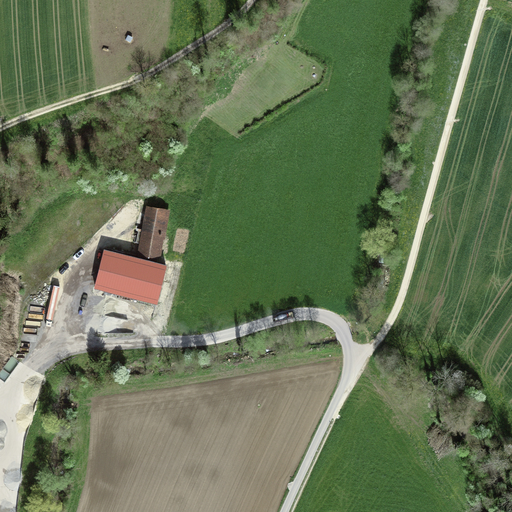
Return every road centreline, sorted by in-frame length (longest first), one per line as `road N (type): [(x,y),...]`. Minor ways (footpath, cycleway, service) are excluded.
road 1 (unclassified): [(484,0),(400,299),(352,369)]
road 2 (track): [(0,128),(137,79),(252,0)]
road 3 (track): [(0,480),(28,373),(79,347),(165,342)]
road 4 (unclassified): [(165,342),(320,314),(341,329),(352,369)]
road 5 (unclassified): [(352,369),(284,511)]
